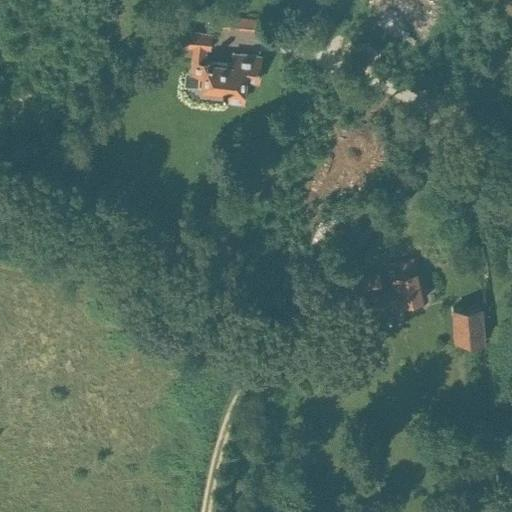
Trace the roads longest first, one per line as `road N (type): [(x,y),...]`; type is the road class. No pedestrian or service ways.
road 1 (track): [(263,372),(220,327),(0,183)]
road 2 (unclassified): [(263,372),(230,413),(206,511)]
